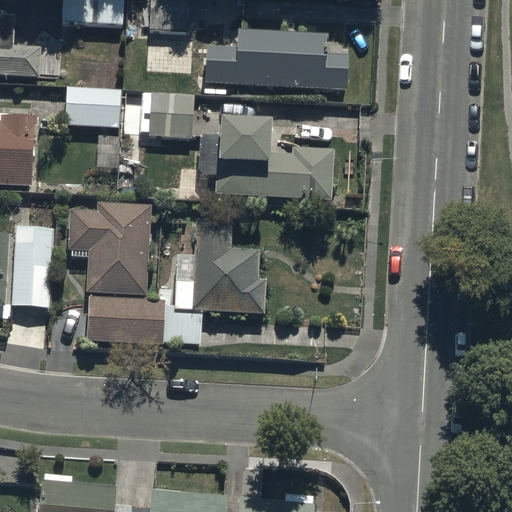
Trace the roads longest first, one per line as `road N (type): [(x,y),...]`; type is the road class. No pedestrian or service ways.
road 1 (residential): [(0,390),(422,422)]
road 2 (tertiary): [(445,0),(422,422)]
